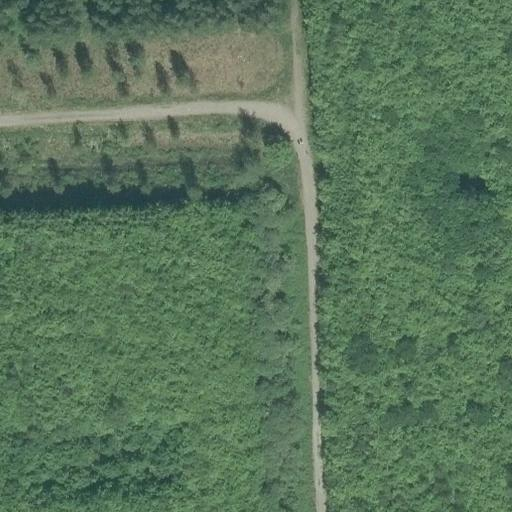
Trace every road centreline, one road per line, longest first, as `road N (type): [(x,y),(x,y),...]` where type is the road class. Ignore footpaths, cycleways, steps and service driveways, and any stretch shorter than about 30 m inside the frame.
road 1 (track): [(317,511),(306,153),(292,123),(269,109),(0,122)]
road 2 (track): [(306,153),(295,0)]
